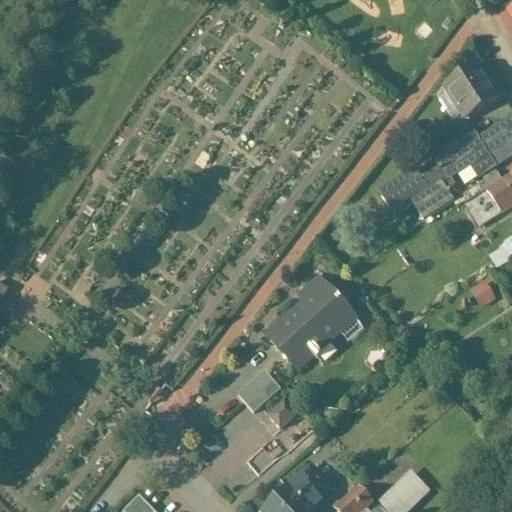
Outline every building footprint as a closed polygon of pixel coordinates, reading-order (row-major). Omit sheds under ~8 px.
[(482,65),(474,53),(466,58),(458,69),(463,76),(474,69),(475,70),(482,65)] [(475,70),(474,69),(463,76),(444,89),(465,122),(496,102),(475,70)] [(472,132),(432,158),(440,170),(438,171),(439,172),(422,183),(413,170),(378,193),(394,217),(412,205),(423,223),(453,203),(446,192),(454,187),(450,181),(474,165),(482,178),(511,158),(511,117),(478,140),(472,132)] [(497,174),(477,187),(482,196),(502,183),(497,174)] [(482,196),(465,207),(480,229),(511,208),(511,178),(511,177),(502,183),(482,196)] [(318,279),(297,297),(305,305),(268,338),(297,371),(312,357),(316,362),(319,359),(315,354),(354,320),(318,279)] [(481,308),(496,300),(487,281),(471,290),(481,308)] [(261,408),(249,394),(241,401),(253,415),(261,408)] [(284,404),(268,418),(280,431),(295,418),(284,404)] [(320,461),(310,471),(309,471),(288,491),(308,511),(310,511),(325,499),(334,509),(352,494),(348,489),(339,496),(333,490),(341,483),(320,461)] [(408,511),(425,496),(408,478),(380,504),(387,511),(408,511)] [(362,511),(372,503),(359,488),(352,494),(334,509),(333,509),(335,511),(362,511)] [(287,490),(264,511),(308,511),(288,491),(287,490)] [(152,511),(139,497),(123,511),(152,511)]
